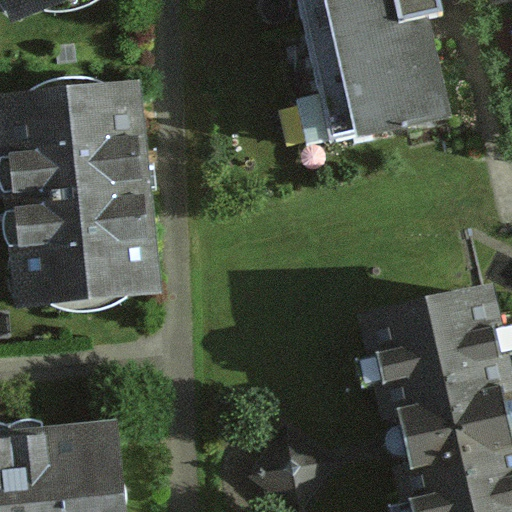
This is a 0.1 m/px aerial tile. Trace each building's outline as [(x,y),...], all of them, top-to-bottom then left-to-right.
[(4,0),(18,30),(86,0),(4,0)] [(442,0),(312,0),(353,165),(475,136),(442,0)] [(132,99),(0,111),(0,145),(17,327),(152,314),(132,99)] [(511,511),(511,315),(505,285),(366,317),(411,511),(511,511)] [(318,504),(337,441),(277,424),(259,486),(318,504)] [(129,511),(123,440),(0,451),(0,511),(129,511)]
